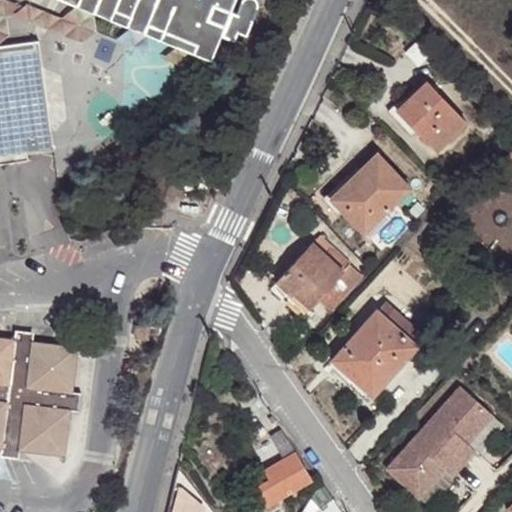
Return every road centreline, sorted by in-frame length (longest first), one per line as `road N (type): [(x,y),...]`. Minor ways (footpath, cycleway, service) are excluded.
road 1 (residential): [(200,286),(332,0)]
road 2 (residential): [(200,286),(364,511)]
road 3 (residential): [(137,511),(200,286)]
road 4 (track): [(422,0),(511,90)]
